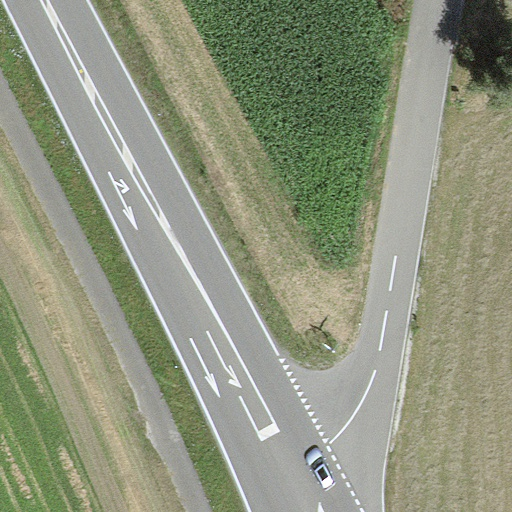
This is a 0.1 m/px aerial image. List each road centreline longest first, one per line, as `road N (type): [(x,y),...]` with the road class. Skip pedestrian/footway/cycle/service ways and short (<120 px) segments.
road 1 (primary): [(284,469),(44,0)]
road 2 (unclassified): [(431,0),(362,386),(328,434),(284,469)]
road 3 (track): [(0,109),(109,324),(190,511)]
